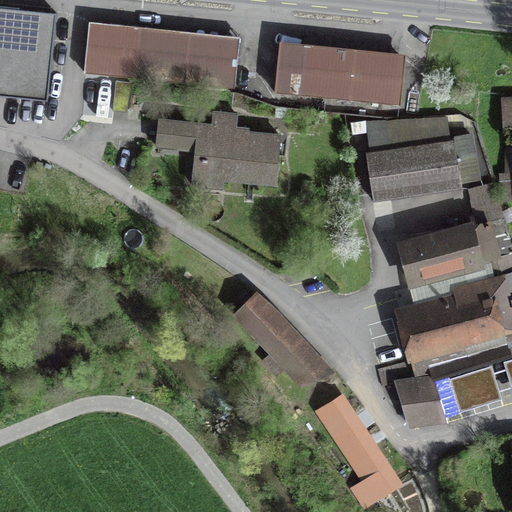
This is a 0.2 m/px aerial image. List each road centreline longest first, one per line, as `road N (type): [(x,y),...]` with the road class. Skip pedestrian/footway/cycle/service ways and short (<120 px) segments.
road 1 (residential): [(0,138),(112,183),(270,286),(341,358),(406,448),(436,511)]
road 2 (primary): [(369,0),(511,14)]
